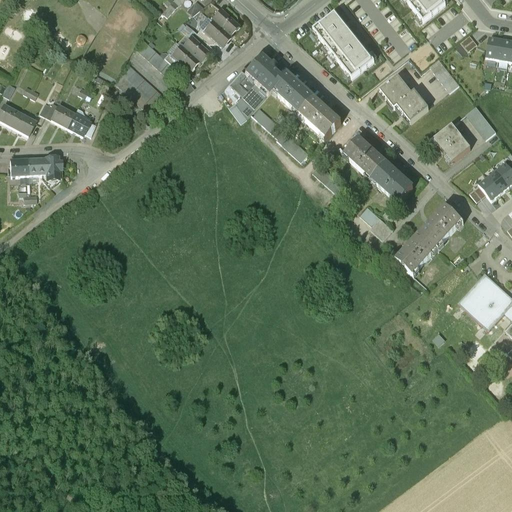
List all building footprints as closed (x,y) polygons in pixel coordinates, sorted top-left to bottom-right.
[(172,4),(168,0),(166,0),(163,5),(168,9),(172,4)] [(446,9),(438,0),(402,0),(423,26),(446,9)] [(172,4),(168,9),(173,14),(177,8),(172,4)] [(221,15),(212,25),(213,26),(228,40),(237,30),(221,15)] [(374,65),(335,16),(313,33),(352,83),(374,65)] [(228,40),(213,26),(204,37),(220,51),(229,41),(228,40)] [(467,55),(476,47),(468,38),(459,45),(467,55)] [(192,42),(182,52),(197,66),(198,67),(208,57),(192,42)] [(501,44),(489,42),(486,62),(497,64),(501,44)] [(180,77),(143,43),(135,52),(173,85),(180,77)] [(501,44),(497,64),(508,66),(511,46),(501,44)] [(182,52),(181,51),(172,61),(188,76),(197,66),(182,52)] [(244,78),(254,88),(267,99),(272,94),(283,82),(260,61),(244,78)] [(459,88),(439,63),(430,70),(449,96),(459,88)] [(384,65),(372,70),(377,81),(388,77),(384,65)] [(169,106),(126,67),(116,87),(154,122),(169,106)] [(240,75),(223,93),(235,108),(254,88),(244,78),(240,75)] [(314,102),(287,77),(283,82),(272,94),(299,118),(314,102)] [(397,109),(412,97),(398,80),(380,95),(394,112),(397,109)] [(184,84),(177,90),(184,99),(191,93),(184,84)] [(6,86),(1,98),(9,102),(14,89),(6,86)] [(254,88),(235,108),(246,124),(267,99),(254,88)] [(32,94),(26,91),(22,97),(28,100),(32,94)] [(86,95),(80,92),(77,98),(83,101),(86,95)] [(37,97),(32,94),(28,100),(34,103),(37,97)] [(92,98),(86,95),(83,101),(89,104),(92,98)] [(412,97),(397,109),(410,126),(428,112),(415,95),(412,97)] [(341,126),(314,102),(299,118),(326,143),(341,126)] [(50,111),(44,107),(39,117),(45,121),(50,111)] [(50,111),(45,121),(50,123),(57,110),(52,107),(50,111)] [(19,118),(3,109),(0,114),(0,125),(12,131),(19,118)] [(57,110),(50,123),(66,132),(73,118),(57,110)] [(495,135),(476,111),(466,119),(485,143),(495,135)] [(284,135),(259,112),(252,119),(277,142),(284,135)] [(35,126),(19,118),(12,131),(28,140),(35,126)] [(90,127),(73,118),(66,132),(82,141),(90,127)] [(452,129),(434,143),(452,166),(470,152),(452,129)] [(296,146),(284,135),(277,142),(276,143),(288,155),(296,146)] [(359,142),(344,159),(371,183),(386,167),(359,142)] [(308,157),(296,146),(288,155),(301,166),(308,157)] [(45,162),(27,163),(28,180),(46,179),(45,162)] [(57,162),(45,162),(46,179),(46,184),(58,183),(58,177),(61,174),(60,166),(57,166),(57,162)] [(27,163),(10,164),(10,181),(28,180),(27,163)] [(413,191),(386,167),(371,183),(398,208),(413,191)] [(511,175),(506,167),(496,174),(509,190),(511,188),(511,175)] [(320,168),(312,176),(324,187),(332,179),(320,168)] [(509,190),(496,174),(487,181),(500,197),(509,190)] [(344,190),(332,179),(324,187),(337,198),(344,190)] [(500,197),(487,181),(478,189),(491,205),(500,197)] [(379,221),(367,210),(359,219),(372,230),(379,221)] [(444,210),(420,237),(436,252),(461,225),(444,210)] [(420,237),(396,264),(412,279),(436,252),(420,237)] [(504,317),(511,324),(511,301),(485,277),(457,307),(488,335),(504,317)] [(475,342),(467,352),(477,361),(486,351),(475,342)]
